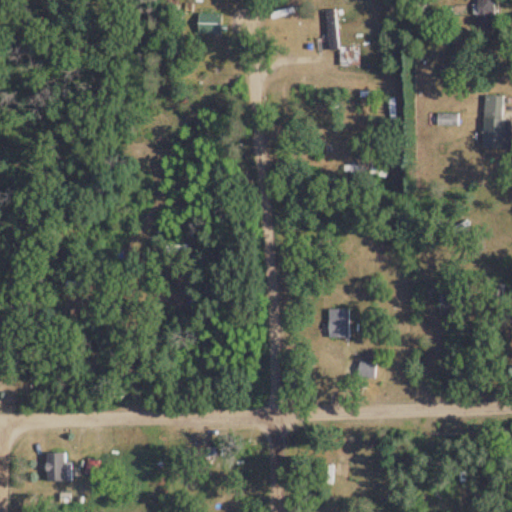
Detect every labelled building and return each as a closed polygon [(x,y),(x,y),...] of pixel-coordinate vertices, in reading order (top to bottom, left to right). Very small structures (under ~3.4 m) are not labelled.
[(326,10),(331,52),(340,51),(336,9),(326,10)] [(342,68),(359,68),(359,48),(342,48),(342,68)] [(511,149),(511,118),(505,118),(505,96),(485,96),(484,149),(511,149)] [(458,115),(439,115),(439,126),(458,126),(458,115)] [(329,339),(350,339),(350,310),(329,310),(329,339)] [(66,453),(47,453),(47,481),(72,481),(72,462),(66,462),(66,453)] [(85,475),(98,476),(99,461),(87,460),(85,475)]
